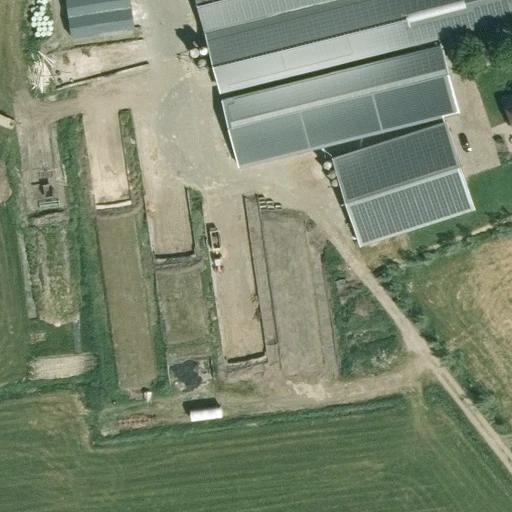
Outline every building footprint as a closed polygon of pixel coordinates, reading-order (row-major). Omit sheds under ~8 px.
[(134,34),(145,29),(130,0),(117,0),(134,34)] [(511,0),(196,0),(219,89),(511,15),(511,0)] [(329,145),(459,112),(445,59),(226,113),(240,167),(329,145)] [(333,158),(361,245),(474,209),(446,121),(333,158)] [(125,164),(105,171),(113,197),(133,191),(125,164)]
